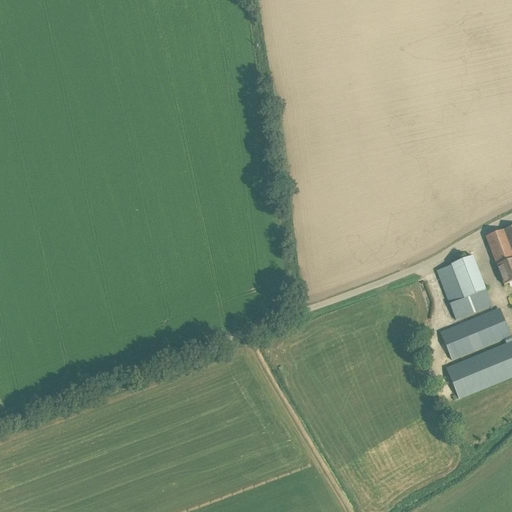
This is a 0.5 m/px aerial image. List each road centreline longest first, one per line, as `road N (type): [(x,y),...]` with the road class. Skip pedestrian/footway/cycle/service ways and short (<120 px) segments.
road 1 (unclassified): [(0,422),(426,263),(511,217)]
road 2 (track): [(347,511),(244,331)]
